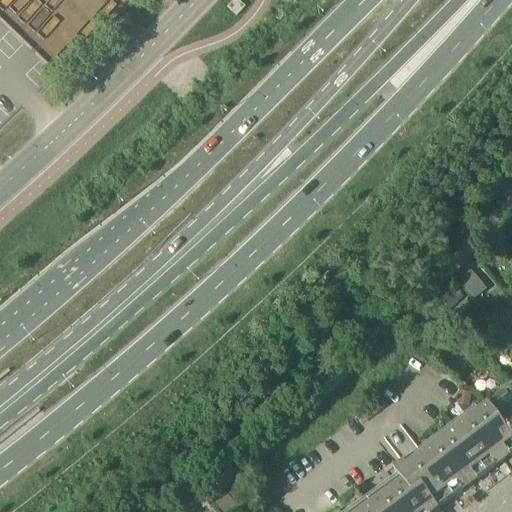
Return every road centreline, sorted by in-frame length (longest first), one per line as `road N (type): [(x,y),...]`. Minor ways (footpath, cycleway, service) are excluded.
road 1 (secondary): [(0,472),(258,251),(412,99),(498,0)]
road 2 (secondary): [(367,0),(0,344)]
road 3 (primary): [(0,411),(296,144)]
road 4 (unclassified): [(0,194),(196,0)]
road 5 (primary): [(296,144),(365,93),(460,0)]
road 6 (primary): [(414,0),(296,144)]
